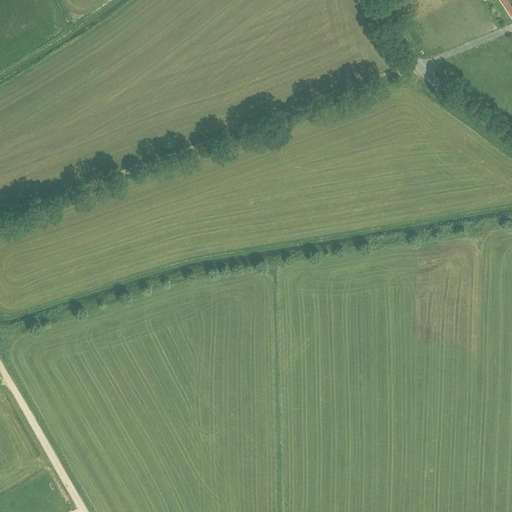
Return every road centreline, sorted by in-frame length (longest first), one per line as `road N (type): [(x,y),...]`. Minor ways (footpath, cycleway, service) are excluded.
road 1 (unclassified): [(511,141),(427,79),(387,0)]
road 2 (track): [(0,365),(80,511)]
